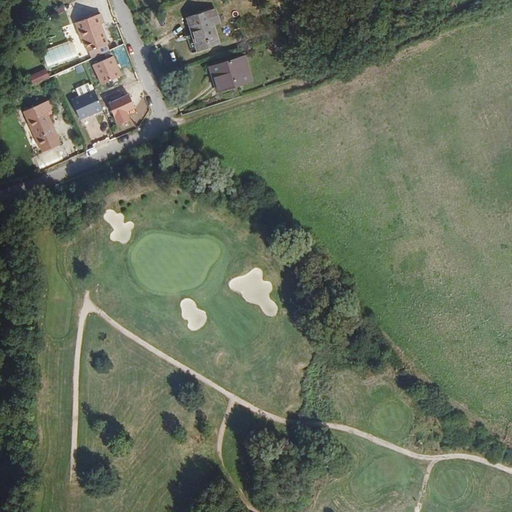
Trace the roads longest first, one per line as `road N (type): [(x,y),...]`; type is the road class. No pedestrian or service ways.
road 1 (track): [(152,123),(302,83),(476,0)]
road 2 (residential): [(0,192),(145,135),(160,116),(120,0)]
road 3 (track): [(4,191),(0,316)]
